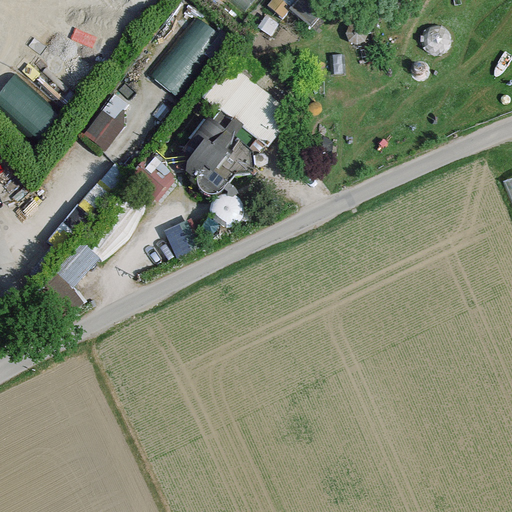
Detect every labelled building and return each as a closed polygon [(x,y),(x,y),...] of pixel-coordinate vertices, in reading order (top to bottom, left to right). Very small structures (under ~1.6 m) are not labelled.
[(276,0),(270,8),(284,20),(300,0),(276,0)] [(179,94),(226,35),(202,15),(154,75),(179,94)] [(294,113),(228,61),(202,95),(220,109),(241,125),(257,138),(265,145),(268,146),(294,113)] [(0,98),(0,99),(42,140),(66,115),(24,74),(0,98)] [(121,96),(88,131),(108,149),(129,125),(120,117),(131,105),(121,96)] [(241,125),(220,109),(213,119),(209,116),(187,144),(195,149),(187,161),(185,171),(188,173),(192,174),(196,174),(197,182),(198,187),(201,191),(205,193),(211,194),(216,194),(220,191),(234,173),(250,171),(265,145),(257,138),(248,149),(233,137),(241,125)] [(129,181),(152,201),(172,178),(149,158),(129,181)] [(170,229),(182,256),(206,245),(194,219),(170,229)] [(84,286),(104,253),(88,244),(68,277),(84,286)]
